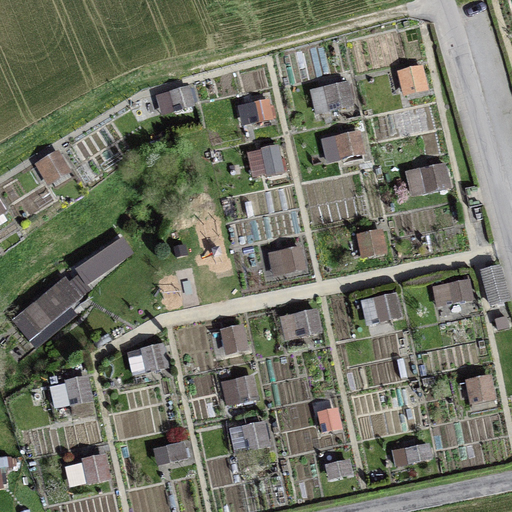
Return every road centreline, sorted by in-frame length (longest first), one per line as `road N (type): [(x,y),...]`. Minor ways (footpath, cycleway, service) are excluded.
road 1 (track): [(511,229),(442,0)]
road 2 (unclassified): [(511,482),(355,511)]
